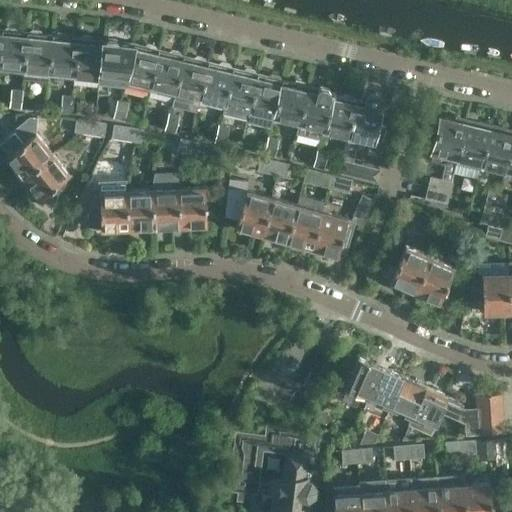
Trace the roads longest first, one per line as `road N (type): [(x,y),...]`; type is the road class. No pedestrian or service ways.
road 1 (residential): [(511,367),(469,362),(257,274),(75,264),(18,235),(0,216)]
road 2 (residential): [(98,0),(511,94)]
